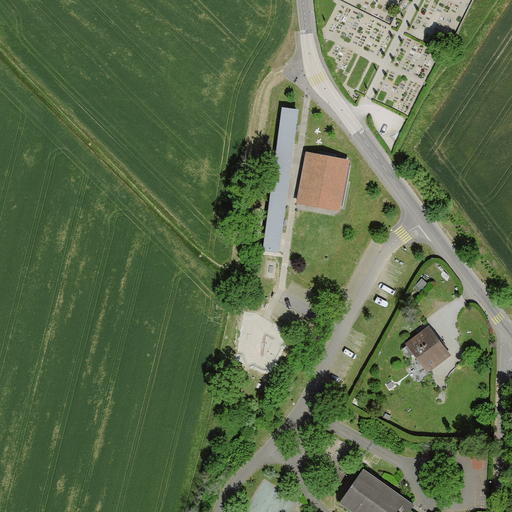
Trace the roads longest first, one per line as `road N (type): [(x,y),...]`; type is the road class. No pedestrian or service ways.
road 1 (track): [(311,63),(282,69),(262,89),(237,251),(220,263),(0,49)]
road 2 (residential): [(511,336),(318,78),(303,0)]
road 3 (track): [(58,107),(0,319)]
road 4 (track): [(501,0),(389,174)]
road 5 (residential): [(499,511),(511,357)]
